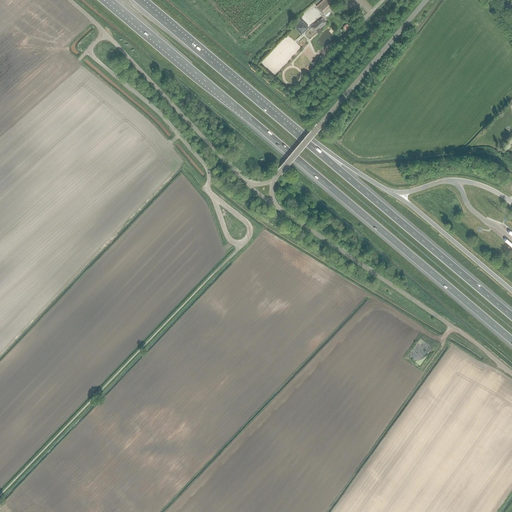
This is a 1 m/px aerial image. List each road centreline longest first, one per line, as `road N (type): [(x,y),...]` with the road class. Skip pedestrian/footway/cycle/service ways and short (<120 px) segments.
road 1 (motorway): [(108,0),(511,342)]
road 2 (unclassified): [(511,371),(274,205)]
road 3 (motorway): [(511,316),(304,140)]
road 4 (unclassified): [(272,181),(426,0)]
road 5 (unclassified): [(214,200),(208,173),(161,115),(90,55),(104,33)]
road 6 (motorway): [(304,140),(137,0)]
road 7 (unclassified): [(247,184),(104,33)]
